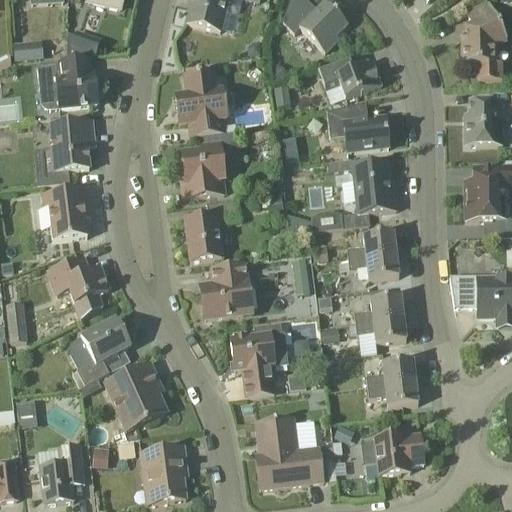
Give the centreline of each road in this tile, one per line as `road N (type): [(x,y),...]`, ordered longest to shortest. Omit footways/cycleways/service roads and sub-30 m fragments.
road 1 (residential): [(236,511),(203,389),(134,273),(122,233),(121,194),(161,0)]
road 2 (residential): [(372,0),(412,52),(424,113),(434,312),(449,378),(476,415)]
